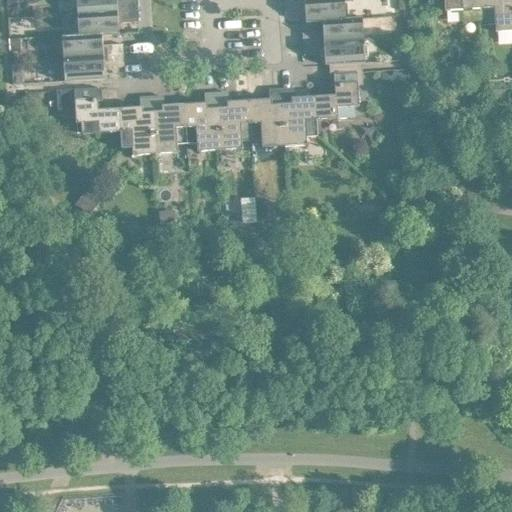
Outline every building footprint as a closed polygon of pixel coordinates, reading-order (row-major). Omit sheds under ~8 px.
[(77,0),(79,14),(139,10),(138,0),(127,0),(117,1),(117,0),(77,0)] [(307,23),(324,22),(324,21),(347,19),(347,18),(345,0),(311,0),(285,2),(286,13),(306,12),(307,23)] [(445,0),(446,10),(484,8),(486,8),(485,0),(445,0)] [(511,0),(485,0),(486,8),(484,8),(485,25),(496,24),(497,32),(511,30),(511,0)] [(79,14),(80,35),(80,36),(103,34),(103,35),(120,34),(119,23),(140,21),(139,10),(79,14)] [(304,33),(304,44),(365,40),(363,17),(347,18),(347,19),(324,21),(324,22),(324,31),(304,33)] [(63,36),(65,58),(125,54),(124,43),(104,45),(103,35),(103,34),(80,36),(80,35),(63,36)] [(22,38),(10,38),(11,51),(23,50),(22,38)] [(365,40),(304,44),(305,55),(326,54),(326,65),(366,63),(365,40)] [(125,54),(65,58),(66,81),(106,78),(105,67),(126,65),(125,54)] [(389,74),(384,85),(405,94),(410,83),(406,82),(409,76),(396,70),(393,76),(389,74)] [(336,95),(315,96),(317,119),(356,117),(355,106),(360,106),(359,84),(364,84),(363,72),(331,74),(332,86),(335,86),(336,95)] [(24,73),(12,73),(13,84),(25,83),(24,73)] [(83,134),(121,132),(122,132),(121,108),(100,109),(99,101),(103,100),(102,87),(58,90),(59,109),(76,108),(77,123),(82,123),(83,134)] [(294,88),(282,89),(286,146),(308,145),(308,137),(318,136),(317,119),(315,96),(294,97),(294,88)] [(491,89),(492,106),(508,105),(507,88),(491,89)] [(270,99),(250,100),(253,140),(263,140),(263,147),(286,146),(282,89),(270,90),(270,99)] [(229,92),(217,93),(221,150),(243,149),(243,141),(253,140),(250,100),(229,101),(229,92)] [(40,106),(39,93),(27,94),(28,106),(40,106)] [(206,103),(185,104),(188,144),(198,144),(198,151),(221,150),(217,93),(205,94),(206,103)] [(164,96),(153,97),(156,154),(179,153),(178,145),(188,144),(185,104),(165,105),(164,96)] [(122,132),(121,132),(122,148),(133,148),(134,155),(156,154),(153,97),(141,98),(141,107),(121,108),(122,132)] [(394,193),(400,210),(418,203),(418,202),(412,186),(403,190),(394,193)] [(89,188),(76,203),(90,216),(103,201),(89,188)] [(378,198),(378,204),(381,206),(386,206),(391,201),(383,193),(378,198)] [(256,198),(243,198),(245,222),(258,222),(256,198)] [(275,200),(262,201),(263,220),(276,219),(275,200)]
